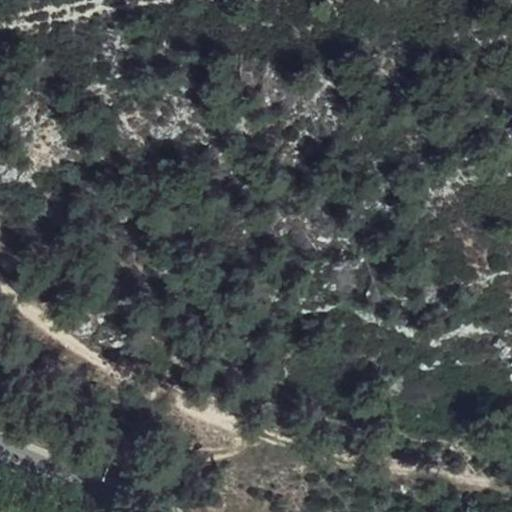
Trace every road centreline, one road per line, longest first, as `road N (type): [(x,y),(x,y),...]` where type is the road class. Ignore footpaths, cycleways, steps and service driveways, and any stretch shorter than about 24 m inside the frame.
road 1 (track): [(511,473),(429,466),(91,351),(0,281)]
road 2 (primary): [(0,454),(145,511)]
